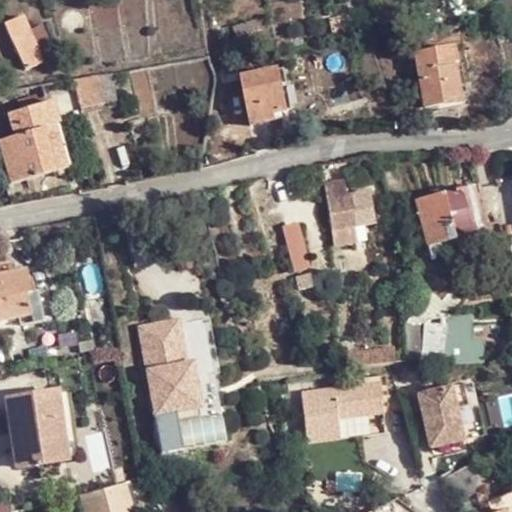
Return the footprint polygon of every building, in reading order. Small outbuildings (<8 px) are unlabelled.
[(232,28),(237,44),(247,41),(247,44),(261,41),(255,21),(232,28)] [(9,38),(25,70),(41,61),(27,29),(9,38)] [(414,55),(425,109),(463,100),(456,68),(459,68),(454,47),(414,55)] [(241,78),(249,127),(274,122),(273,114),(285,111),(278,72),(241,78)] [(0,139),(0,148),(11,186),(66,168),(55,122),(60,120),(55,100),(8,113),(14,135),(0,139)] [(487,182),(511,273),(511,191),(508,176),(487,182)] [(326,199),(334,247),(357,244),(355,228),(374,225),(369,191),(346,195),(343,181),(324,185),(326,199)] [(427,251),(421,253),(422,260),(488,242),(472,185),(413,203),(427,251)] [(286,270),(305,269),(302,222),(283,223),(286,270)] [(0,321),(37,314),(34,289),(28,290),(25,273),(0,277),(0,321)] [(296,278),(299,292),(313,289),(310,275),(296,278)] [(497,306),(493,320),(503,321),(507,307),(497,306)] [(437,334),(438,361),(480,356),(479,340),(466,337),(466,311),(446,308),(437,334)] [(134,321),(148,413),(196,406),(182,314),(134,321)] [(346,351),(347,371),(363,370),(363,351),(346,351)] [(465,404),(461,382),(415,392),(426,446),(460,438),(453,406),(465,404)] [(300,394),(306,444),(335,441),(383,435),(378,385),(300,394)] [(6,399),(17,468),(64,460),(52,392),(6,399)] [(152,416),(160,453),(225,439),(215,395),(196,399),(198,406),(152,416)] [(442,476),(456,501),(481,487),(467,461),(442,476)] [(493,511),(497,510),(498,511),(511,511),(511,488),(501,495),(488,500),(493,511)] [(100,511),(134,511),(131,502),(100,511)]
